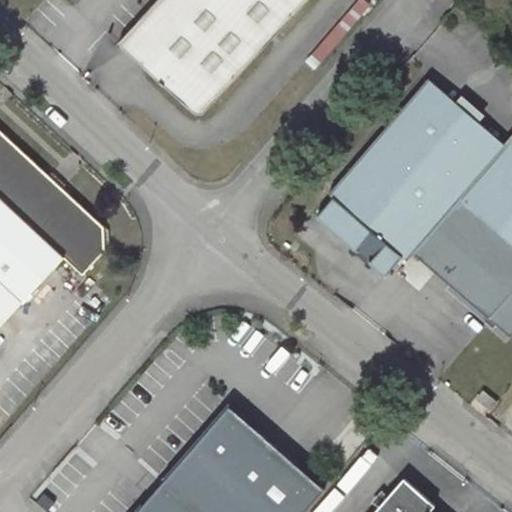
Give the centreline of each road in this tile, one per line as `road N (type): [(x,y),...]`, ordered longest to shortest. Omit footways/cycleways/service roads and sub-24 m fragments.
road 1 (unclassified): [(208,234),(511,472)]
road 2 (unclassified): [(0,477),(208,234)]
road 3 (unclassified): [(208,234),(416,0)]
road 4 (unclassified): [(0,39),(208,234)]
